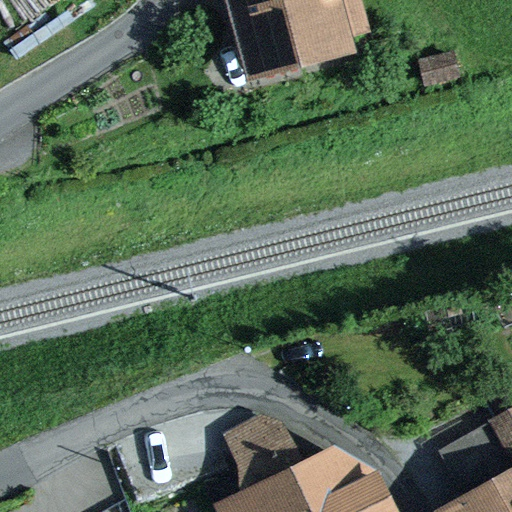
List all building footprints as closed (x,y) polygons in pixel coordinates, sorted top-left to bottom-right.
[(335,42),(333,35),(360,28),(352,0),(241,0),(258,63),(335,42)] [(470,498),(446,511),(511,511),(511,415),(445,453),(470,498)] [(260,417),(228,433),(242,465),(287,444),(272,420),(260,417)] [(313,511),(296,476),(302,473),(287,444),(242,465),(259,496),(233,509),(234,511),(313,511)] [(349,487),(331,457),(302,473),(296,476),(313,511),(376,511),(361,481),(349,487)] [(50,487),(64,511),(95,511),(116,501),(100,458),(50,487)]
